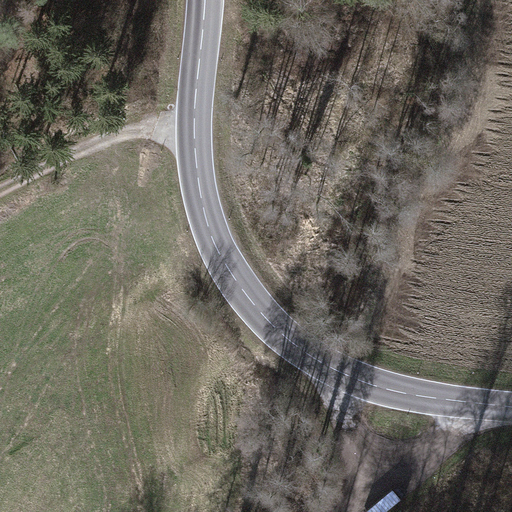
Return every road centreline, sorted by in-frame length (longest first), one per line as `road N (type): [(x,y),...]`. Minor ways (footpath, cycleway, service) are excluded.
road 1 (secondary): [(206,0),(197,174),(215,240),(253,300),(311,354),(378,386),(511,406)]
road 2 (track): [(0,192),(107,140),(195,123)]
road 3 (track): [(459,400),(363,511)]
